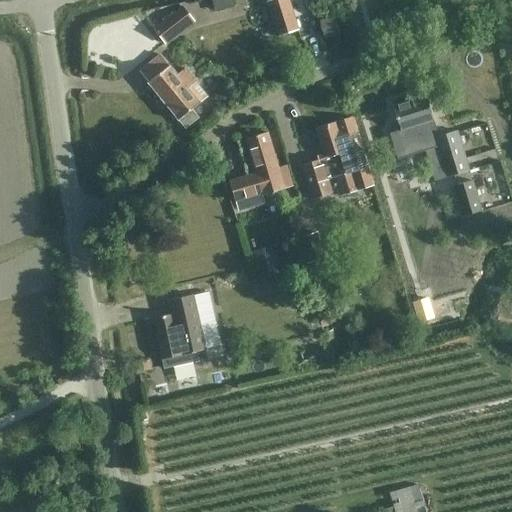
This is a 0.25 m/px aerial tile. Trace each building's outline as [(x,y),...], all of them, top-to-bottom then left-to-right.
[(288,0),(272,0),(267,2),(278,37),(297,31),(288,0)] [(164,43),(193,20),(182,6),(153,28),(164,43)] [(325,34),(336,30),(331,16),(320,19),(325,34)] [(141,73),(148,81),(147,82),(177,119),(178,118),(185,125),(197,115),(190,108),(198,101),(188,88),(196,81),(185,67),(176,74),(161,56),(141,73)] [(425,95),(392,105),(403,141),(425,134),(428,145),(435,143),(445,177),(468,170),(456,130),(437,136),(425,95)] [(327,179),(340,175),(344,188),(339,190),(340,195),(372,185),(351,116),(315,127),(324,158),(301,165),(311,198),(331,193),(327,179)] [(246,137),(255,171),(228,179),(234,199),(261,191),(261,192),(291,184),(286,164),(277,166),(267,131),(246,137)] [(471,180),(452,186),(461,216),(481,210),(471,180)] [(307,260),(325,255),(318,230),(300,236),(307,260)] [(511,279),(489,340),(511,328),(511,279)] [(163,365),(207,356),(193,292),(168,297),(171,312),(152,316),(163,365)]
